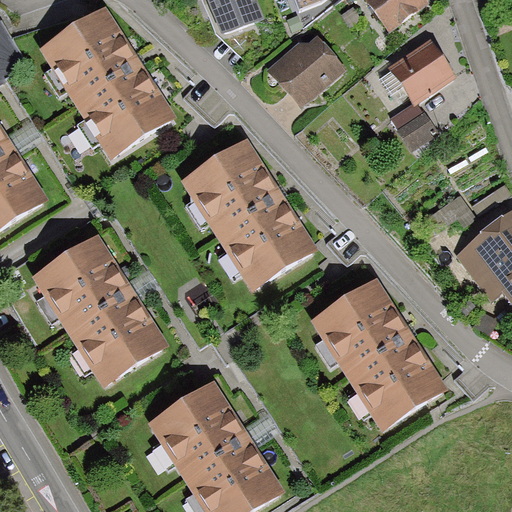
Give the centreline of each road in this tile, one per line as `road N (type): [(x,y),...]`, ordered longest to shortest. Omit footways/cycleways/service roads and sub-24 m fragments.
road 1 (residential): [(511,373),(473,349),(140,0)]
road 2 (residential): [(511,140),(459,0)]
road 3 (residential): [(60,511),(0,406)]
